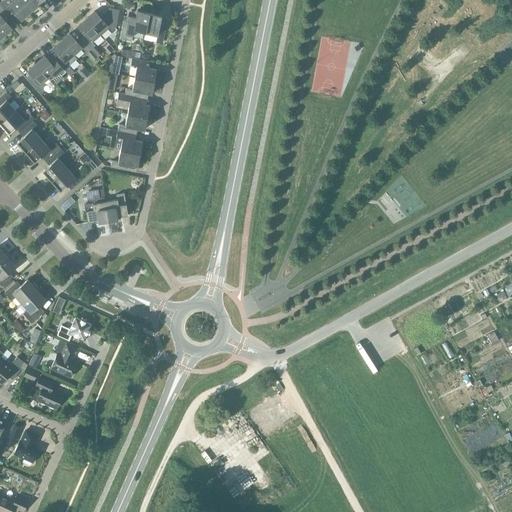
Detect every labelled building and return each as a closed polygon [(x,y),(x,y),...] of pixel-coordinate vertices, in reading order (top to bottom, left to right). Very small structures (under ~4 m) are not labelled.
[(21,20),(29,13),(17,0),(4,0),(3,1),(3,0),(0,2),(0,6),(7,14),(11,10),(21,20)] [(17,0),(29,13),(37,6),(32,0),(17,0)] [(0,6),(0,32),(3,36),(11,28),(2,18),(7,14),(0,6)] [(119,8),(115,17),(120,19),(124,10),(119,8)] [(144,33),(145,33),(149,13),(137,11),(136,17),(129,16),(128,21),(122,20),(119,38),(131,41),(133,31),(144,33)] [(94,12),(86,19),(101,35),(109,28),(111,31),(116,27),(108,18),(103,22),(94,12)] [(161,16),(149,13),(145,33),(157,35),(156,41),(162,43),(165,27),(159,26),(161,16)] [(92,43),(101,35),(86,19),(78,26),(87,36),(82,40),(91,50),(95,46),(92,43)] [(86,53),(91,50),(82,40),(78,44),(69,34),(61,41),(73,55),(81,47),(86,53)] [(77,59),(73,55),(61,41),(53,49),(62,59),(57,62),(66,72),(70,68),(69,66),(77,59)] [(44,56),(36,64),(48,77),(50,80),(59,73),(61,76),(66,72),(57,62),(55,60),(51,64),(44,56)] [(137,66),(134,78),(154,81),(156,69),(149,68),(150,62),(132,58),(130,65),(137,66)] [(43,81),(48,77),(36,64),(28,71),(38,83),(34,87),(41,94),(45,90),(44,89),(47,86),(43,81)] [(79,64),(73,69),(77,73),(83,68),(79,64)] [(152,94),(154,81),(134,78),(132,89),(120,87),(119,93),(125,94),(127,95),(138,97),(146,99),(147,93),(152,94)] [(0,123),(15,110),(9,104),(14,100),(6,92),(0,97),(0,123)] [(127,95),(125,94),(119,93),(118,93),(116,104),(129,107),(127,114),(147,118),(149,106),(145,105),(146,99),(138,97),(127,95)] [(37,101),(31,105),(34,111),(40,107),(37,101)] [(32,121),(34,119),(30,114),(23,120),(15,110),(0,123),(0,124),(9,134),(17,126),(21,131),(32,121)] [(49,114),(44,120),(49,125),(54,120),(49,114)] [(147,118),(127,114),(125,126),(119,124),(117,130),(131,133),(136,134),(137,128),(145,130),(147,118)] [(25,153),(41,139),(35,133),(39,129),(32,121),(21,131),(25,135),(16,143),(25,153)] [(114,149),(120,150),(140,154),(142,142),(135,140),(136,134),(131,133),(117,130),(113,130),(111,136),(116,137),(114,149)] [(47,160),(60,148),(56,143),(54,145),(51,141),(46,145),(41,139),(25,153),(34,163),(43,155),(47,160)] [(51,182),(66,168),(58,158),(64,152),(60,148),(47,160),(51,164),(42,172),(51,182)] [(136,172),(140,154),(120,150),(118,162),(111,160),(110,167),(136,172)] [(73,188),(84,178),(77,170),(72,174),(66,168),(51,182),(60,192),(69,184),(73,188)] [(101,221),(108,221),(105,202),(104,197),(99,197),(98,189),(87,191),(89,201),(92,200),(93,204),(92,204),(92,205),(85,207),(87,222),(95,221),(95,222),(101,221)] [(105,202),(108,221),(114,219),(120,218),(120,217),(128,215),(124,193),(116,195),(117,200),(105,202)] [(0,262),(8,255),(4,249),(2,251),(0,249),(0,262)] [(8,255),(0,262),(0,279),(0,280),(0,279),(0,284),(2,287),(11,278),(7,274),(15,266),(11,262),(13,260),(8,255)] [(21,303),(38,288),(33,283),(31,284),(27,280),(19,287),(15,283),(4,293),(11,301),(16,297),(21,303)] [(38,288),(21,303),(27,309),(23,313),(31,323),(43,313),(37,307),(45,300),(41,295),(43,294),(38,288)] [(57,335),(69,341),(71,335),(84,340),(91,324),(75,317),(70,329),(61,326),(57,335)] [(57,354),(51,368),(70,377),(77,363),(72,360),(77,349),(66,344),(61,356),(57,354)] [(8,367),(4,363),(0,367),(0,382),(1,384),(8,376),(12,380),(21,370),(24,372),(27,365),(17,357),(8,367)] [(32,381),(36,373),(26,369),(23,377),(32,381)] [(40,376),(30,397),(56,409),(63,395),(51,390),(54,383),(40,376)] [(21,428),(14,425),(6,443),(13,446),(21,428)] [(33,447),(38,436),(26,430),(21,442),(20,441),(14,454),(32,462),(38,449),(33,447)] [(49,433),(44,435),(49,444),(54,441),(49,433)] [(14,501),(0,494),(0,511),(10,511),(12,507),(23,511),(28,501),(17,496),(14,501)]
